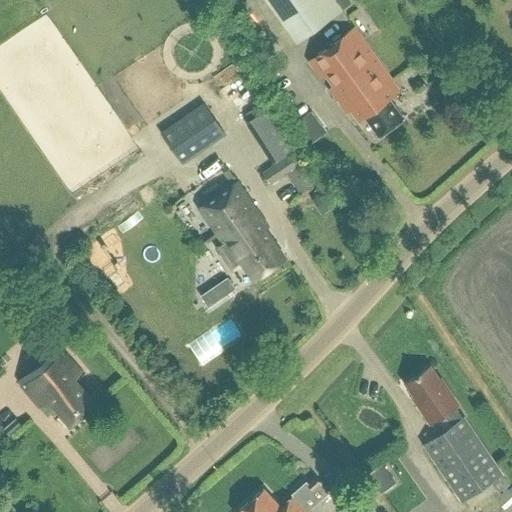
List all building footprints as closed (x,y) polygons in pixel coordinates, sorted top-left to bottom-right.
[(265,0),(296,43),(341,10),(333,0),(265,0)] [(331,41),(307,58),(321,76),(324,74),(331,84),(328,87),(346,111),(350,107),(358,117),(362,114),(377,134),(402,116),(387,96),(397,88),(352,25),(342,32),(331,41)] [(417,93),(427,86),(420,78),(412,85),(417,93)] [(203,102),(160,132),(179,160),(222,130),(203,102)] [(270,104),(247,119),(274,160),(297,144),(270,104)] [(292,152),(262,171),(270,182),(299,163),(292,152)] [(235,179),(197,206),(221,241),(216,244),(233,268),(241,263),(252,278),(284,256),(255,215),(258,213),(235,179)] [(60,348),(17,380),(24,390),(37,406),(39,404),(47,413),(54,406),(69,424),(94,403),(72,378),(79,372),(67,358),(60,348)] [(404,381),(419,403),(417,404),(429,421),(442,412),(450,423),(423,441),(461,499),(491,479),(498,490),(508,482),(463,414),(461,416),(454,405),(457,402),(439,375),(438,376),(429,364),(404,381)] [(381,463),(367,473),(373,482),(387,471),(381,463)] [(304,483),(313,490),(321,481),(313,473),(304,483)] [(234,511),(309,511),(292,493),(279,505),(262,486),(235,511),(234,511)]
